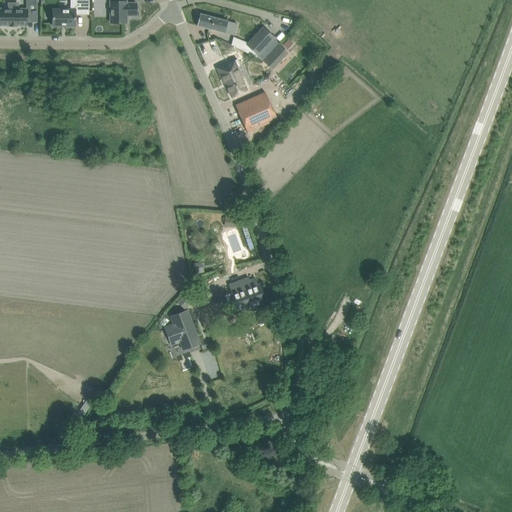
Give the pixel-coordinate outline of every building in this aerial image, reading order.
[(26,0),(27,9),(8,9),(0,8),(0,25),(9,25),(9,26),(10,26),(10,25),(16,25),(16,26),(17,26),(17,25),(27,25),(27,12),(37,12),(36,0),(26,0)] [(62,26),(65,26),(75,26),(75,14),(89,14),(88,0),(70,0),(70,9),(52,9),(52,26),(62,26)] [(111,2),(111,23),(127,23),(127,16),(137,16),(137,4),(127,4),(127,2),(111,2)] [(227,21),(200,14),(197,26),(233,35),(236,24),(227,21)] [(263,27),(246,45),(258,56),(275,38),(263,27)] [(279,45),(271,53),(280,61),(287,53),(279,45)] [(229,63),(217,69),(223,83),(224,83),(231,98),(246,91),(236,69),(240,67),(237,61),(239,60),(241,59),(238,52),(226,57),(229,63)] [(247,132),(277,119),(265,93),(236,106),(247,132)] [(241,282),(229,286),(235,304),(230,306),(232,313),(257,305),(256,303),(266,300),(260,284),(257,285),(255,279),(246,282),(246,283),(242,285),(241,282)] [(171,344),(180,341),(183,350),(190,347),(193,346),(200,344),(187,310),(171,316),(174,325),(165,328),(171,344)]
